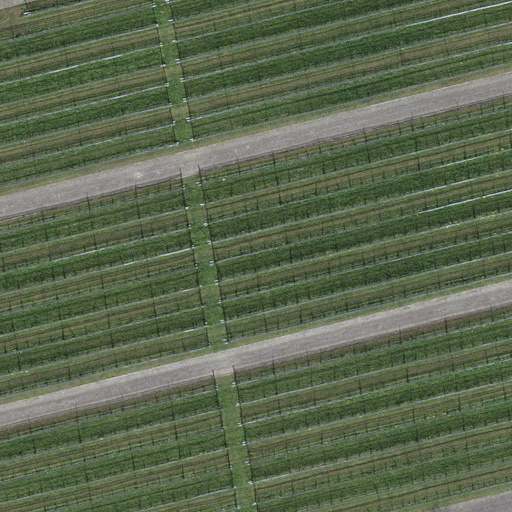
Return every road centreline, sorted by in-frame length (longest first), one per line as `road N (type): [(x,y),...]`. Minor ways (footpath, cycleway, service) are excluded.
road 1 (track): [(0,211),(511,83)]
road 2 (track): [(511,295),(0,423)]
